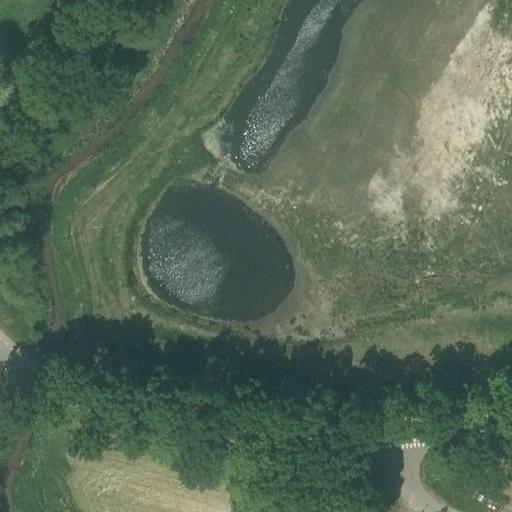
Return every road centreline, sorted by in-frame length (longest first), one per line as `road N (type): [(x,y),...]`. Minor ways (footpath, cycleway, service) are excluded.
road 1 (unclassified): [(0,351),(24,372),(124,413),(269,437),(397,434)]
road 2 (track): [(0,117),(79,0)]
